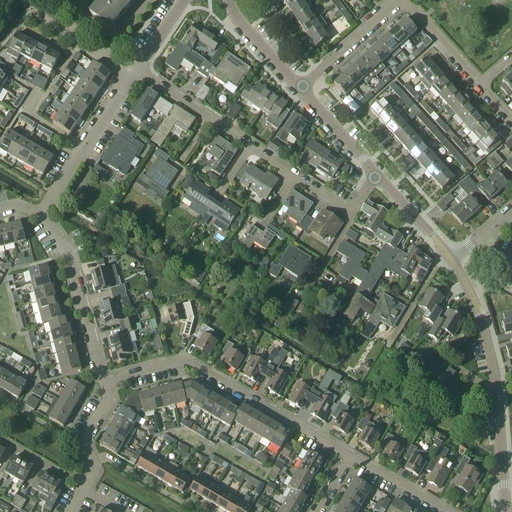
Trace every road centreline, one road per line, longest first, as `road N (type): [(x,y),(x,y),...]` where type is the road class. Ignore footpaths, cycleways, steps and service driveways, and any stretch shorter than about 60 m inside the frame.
road 1 (residential): [(351,456),(185,359),(103,382)]
road 2 (residential): [(353,215),(137,70)]
road 3 (unclassified): [(505,511),(495,375),(474,302),(453,264)]
road 4 (residential): [(43,214),(70,260),(103,382)]
road 5 (residential): [(43,214),(131,79)]
road 6 (residential): [(103,382),(107,404),(84,441),(93,470),(71,511)]
road 7 (residential): [(131,79),(21,0)]
road 8 (residential): [(299,89),(400,0)]
